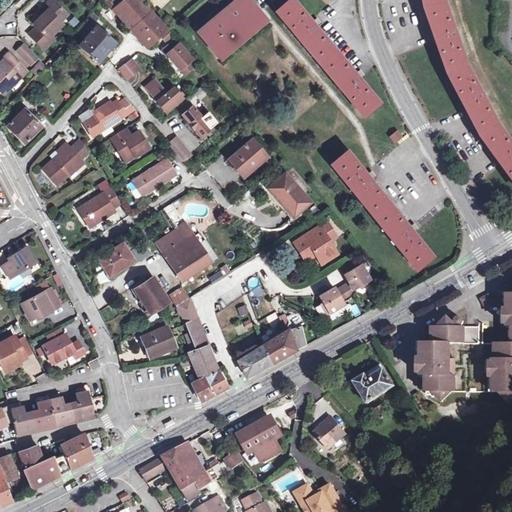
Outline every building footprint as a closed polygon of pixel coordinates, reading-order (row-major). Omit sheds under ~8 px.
[(43,50),(51,43),(47,39),(51,36),(61,26),(59,24),(67,15),(52,0),(44,8),(47,11),(40,18),(33,25),(36,27),(28,35),(43,50)] [(165,32),(137,0),(104,0),(103,1),(130,31),(137,39),(146,49),(159,37),(165,32)] [(213,20),(196,34),(217,59),(264,21),(246,0),(237,0),(225,10),(228,13),(216,23),(213,20)] [(448,71),(481,132),(511,172),(511,143),(499,125),(468,72),(451,13),(448,0),(431,0),(439,35),(448,71)] [(377,104),(357,80),(353,76),(314,29),(310,24),(290,1),(275,14),(362,116),(377,104)] [(47,11),(44,8),(37,15),(40,18),(47,11)] [(77,48),(97,65),(114,45),(91,26),(96,20),(90,16),(78,29),(81,31),(80,33),(83,35),(78,41),(81,43),(77,48)] [(316,20),(310,24),(314,29),(320,24),(316,20)] [(165,32),(159,37),(164,43),(174,34),(169,29),(165,32)] [(128,34),(136,40),(137,39),(130,31),(128,34)] [(174,49),(170,44),(163,50),(167,54),(165,56),(179,71),(188,63),(191,61),(177,45),(174,49)] [(61,57),(68,49),(64,45),(57,53),(61,57)] [(22,56),(29,50),(25,46),(18,52),(22,56)] [(29,50),(22,56),(30,65),(37,59),(29,50)] [(0,87),(3,91),(23,70),(7,55),(0,62),(0,87)] [(31,72),(35,76),(45,66),(41,62),(31,72)] [(188,63),(179,71),(183,76),(192,68),(188,63)] [(117,70),(126,81),(133,75),(124,64),(117,70)] [(353,76),(357,80),(363,76),(358,71),(353,76)] [(144,90),(147,93),(156,85),(153,82),(144,90)] [(178,92),(176,94),(172,89),(164,95),(156,85),(147,93),(153,100),(154,99),(157,102),(155,103),(164,114),(181,100),(179,98),(181,96),(178,92)] [(13,101),(22,111),(28,105),(18,95),(13,101)] [(109,99),(94,109),(96,113),(84,120),(93,135),(126,114),(116,99),(111,102),(109,99)] [(216,124),(207,113),(201,119),(191,108),(181,117),(200,140),(211,130),(210,129),(216,124)] [(39,127),(22,111),(5,128),(22,145),(39,127)] [(147,146),(137,131),(130,136),(128,134),(124,128),(110,137),(125,161),(147,146)] [(396,132),(389,137),(394,143),(400,138),(396,132)] [(252,141),(265,157),(269,153),(256,138),(252,141)] [(167,146),(168,147),(174,154),(180,161),(187,155),(175,140),(167,146)] [(266,159),(265,157),(252,141),(251,140),(228,160),(243,178),(266,159)] [(70,149),(79,159),(87,152),(78,142),(70,149)] [(66,174),(81,161),(79,159),(70,149),(65,143),(59,149),(61,151),(58,154),(41,170),(55,185),(66,174)] [(174,154),(168,147),(164,151),(169,158),(174,154)] [(432,257),(412,233),(408,229),(369,182),(365,177),(345,153),(330,165),(416,270),(432,257)] [(83,164),(81,161),(66,174),(69,177),(83,164)] [(142,197),(174,177),(164,161),(132,181),(142,197)] [(365,177),(369,182),(374,177),(370,173),(365,177)] [(267,189),(293,218),(309,204),(283,174),(267,189)] [(89,227),(114,212),(113,208),(120,204),(110,189),(78,210),(89,227)] [(309,209),(313,216),(318,212),(313,205),(309,209)] [(330,247),(337,242),(326,224),(293,245),(304,263),(314,256),(321,266),(336,256),(330,247)] [(413,224),(408,229),(412,233),(417,229),(413,224)] [(182,225),(154,244),(165,260),(180,282),(208,263),(182,225)] [(121,245),(102,256),(107,264),(100,268),(101,268),(107,278),(131,263),(128,257),(121,245)] [(26,248),(9,259),(11,262),(3,267),(9,278),(35,263),(26,248)] [(141,249),(128,257),(131,263),(133,265),(146,257),(141,249)] [(107,264),(102,256),(96,260),(96,261),(94,262),(93,273),(101,268),(100,268),(107,264)] [(342,277),(346,284),(351,292),(359,288),(369,282),(360,267),(342,277)] [(167,303),(151,278),(132,290),(148,315),(167,303)] [(371,285),(369,282),(359,288),(360,291),(371,285)] [(38,287),(42,294),(49,291),(45,283),(38,287)] [(340,288),(347,299),(353,296),(351,292),(346,284),(340,288)] [(334,291),(341,303),(347,299),(340,288),(334,291)] [(322,305),(329,315),(343,307),(341,303),(334,291),(333,289),(318,298),(322,305)] [(35,317),(37,320),(59,308),(50,290),(49,291),(42,294),(21,305),(29,321),(35,317)] [(168,297),(175,308),(186,301),(180,290),(168,297)] [(511,294),(507,295),(507,312),(503,312),(503,326),(511,326),(511,344),(478,345),(477,329),(456,329),(455,328),(448,323),(445,320),(437,329),(434,329),(434,344),(420,344),(420,361),(417,361),(417,375),(425,375),(425,394),(431,394),(441,404),(450,394),(499,393),(509,403),(511,399),(511,294)] [(491,294),(481,295),(482,307),(493,306),(491,294)] [(192,350),(206,346),(186,301),(175,308),(192,350)] [(237,308),(240,316),(249,313),(245,304),(237,308)] [(325,317),(329,315),(322,305),(319,307),(325,317)] [(279,320),(283,329),(289,327),(285,317),(279,320)] [(456,327),(459,328),(461,327),(463,325),(462,322),(461,320),(458,319),(456,320),(454,323),(454,324),(454,325),(455,325),(455,326),(456,327)] [(147,360),(175,350),(167,327),(139,338),(147,360)] [(283,329),(276,333),(279,338),(286,334),(291,332),(289,327),(283,329)] [(291,332),(286,334),(295,353),(304,348),(299,334),(297,329),(291,332)] [(295,353),(286,334),(279,338),(260,349),(270,366),(295,353)] [(52,365),(70,356),(73,354),(76,358),(84,354),(77,343),(70,347),(64,336),(43,347),(52,365)] [(20,364),(19,362),(26,358),(14,337),(0,344),(0,363),(5,372),(20,364)] [(206,346),(192,350),(186,352),(190,363),(193,362),(210,356),(206,346)] [(270,366),(260,349),(237,363),(244,380),(270,366)] [(217,372),(210,356),(193,362),(190,363),(198,382),(202,380),(217,372)] [(87,366),(90,373),(98,369),(94,361),(87,366)] [(380,367),(365,376),(368,381),(383,371),(380,367)] [(394,387),(383,371),(368,381),(365,376),(353,384),(367,404),(394,387)] [(202,380),(213,397),(227,389),(217,372),(202,380)] [(202,380),(198,382),(190,385),(201,403),(213,397),(202,380)] [(78,407),(65,411),(62,399),(37,405),(39,417),(26,420),(23,409),(9,412),(12,423),(16,436),(93,416),(87,392),(75,396),(78,407)] [(0,428),(12,423),(9,412),(8,406),(1,409),(0,409),(0,428)] [(388,407),(384,410),(382,407),(372,413),(378,422),(392,413),(388,407)] [(326,423),(314,432),(328,448),(346,433),(332,416),(325,422),(326,423)] [(280,433),(272,420),(240,437),(248,451),(254,447),(262,460),(265,461),(280,453),(281,450),(273,437),(280,433)] [(83,436),(85,442),(101,438),(99,432),(83,436)] [(60,444),(63,454),(69,470),(91,458),(85,442),(83,436),(63,445),(62,443),(60,444)] [(188,469),(200,463),(189,444),(177,451),(188,469)] [(59,476),(53,459),(42,463),(37,447),(18,453),(32,490),(59,476)] [(188,469),(177,451),(164,458),(170,469),(190,503),(203,496),(200,491),(197,486),(188,469)] [(409,460),(414,468),(429,461),(424,451),(409,460)] [(226,460),(233,469),(244,461),(237,453),(226,460)] [(53,459),(59,476),(69,470),(63,454),(53,459)] [(0,472),(5,484),(17,479),(9,457),(0,459),(0,472)] [(146,482),(170,469),(164,458),(140,471),(146,482)] [(233,469),(226,460),(220,464),(226,473),(233,469)] [(209,479),(206,473),(200,463),(188,469),(197,486),(209,479)] [(226,473),(220,464),(212,470),(218,479),(226,473)] [(218,479),(212,470),(206,473),(209,479),(197,486),(200,491),(212,483),(218,479)] [(275,479),(281,491),(297,484),(292,472),(275,479)] [(10,498),(5,485),(0,487),(0,506),(1,508),(11,502),(10,498)] [(300,494),(310,488),(308,485),(295,492),(302,505),(305,503),(300,494)] [(345,511),(331,485),(321,490),(322,493),(317,496),(314,495),(310,488),(300,494),(305,503),(302,505),(306,511),(345,511)] [(127,491),(118,495),(122,502),(130,498),(127,491)] [(246,505),(260,498),(257,494),(244,501),(246,505)] [(220,497),(198,511),(228,511),(229,510),(220,497)] [(271,511),(266,503),(264,504),(260,498),(246,505),(250,511),(249,511),(271,511)]
